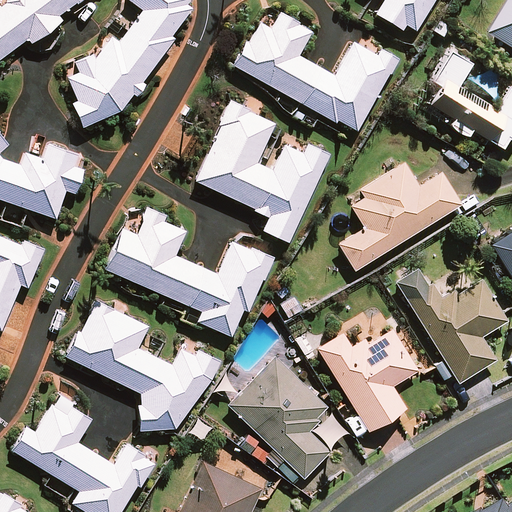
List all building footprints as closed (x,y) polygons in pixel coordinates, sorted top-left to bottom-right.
[(0,54),(25,36),(28,40),(58,17),(55,13),(72,0),(8,0),(0,6),(0,54)] [(109,35),(93,58),(91,54),(74,61),(79,70),(67,76),(78,101),(72,104),(81,127),(119,107),(174,32),(171,30),(187,8),(182,4),(184,0),(130,0),(143,9),(118,42),(109,35)] [(402,21),(415,28),(431,0),(381,0),(375,11),(399,25),(402,21)] [(511,1),(491,37),(511,49),(511,1)] [(244,41),(232,63),(332,118),(334,116),(353,126),(392,56),(378,49),(376,54),(350,41),(332,75),(296,55),(309,32),(276,14),(268,28),(258,23),(247,43),(244,41)] [(470,62),(447,49),(416,105),(465,133),(468,128),(506,149),(511,137),(511,88),(507,85),(495,107),(481,100),(486,92),(471,84),(468,91),(457,85),(470,62)] [(262,228),(286,238),(325,152),(306,143),(300,155),(279,145),(267,170),(252,163),(271,122),(245,111),(246,108),(228,100),(217,124),(219,125),(194,180),(269,214),(262,228)] [(0,196),(53,216),(63,188),(72,191),(80,168),(71,165),(75,155),(46,144),(41,159),(23,153),(19,165),(0,156),(0,148),(4,143),(0,137),(0,196)] [(417,184),(402,161),(358,188),(362,195),(348,204),(362,227),(336,243),(352,269),(458,203),(438,171),(417,184)] [(163,213),(148,206),(136,233),(121,226),(103,265),(202,310),(198,318),(229,332),(240,307),(245,309),(268,258),(228,240),(213,272),(172,253),(182,231),(160,220),(163,213)] [(511,279),(511,229),(489,244),(511,279)] [(0,323),(17,279),(25,282),(40,246),(22,240),(19,247),(0,237),(0,323)] [(438,303),(415,267),(394,281),(456,381),(493,358),(479,335),(504,319),(479,278),(438,303)] [(292,295),(278,302),(286,317),(300,310),(292,295)] [(75,329),(63,352),(140,391),(143,426),(172,425),(208,376),(215,358),(195,349),(193,355),(178,347),(169,364),(135,347),(146,325),(94,300),(79,331),(75,329)] [(415,369),(380,313),(353,329),(359,339),(349,345),(341,332),(316,348),(366,429),(402,407),(389,385),(415,369)] [(347,426),(275,355),(227,404),(271,447),(263,455),(291,483),(347,426)] [(88,417),(69,405),(63,414),(48,406),(32,431),(24,426),(11,447),(80,490),(73,500),(91,511),(116,511),(135,482),(136,482),(150,461),(149,460),(151,457),(127,442),(112,465),(73,440),(88,417)] [(248,511),(260,487),(200,460),(176,511),(248,511)] [(19,503),(2,492),(0,495),(0,511),(30,511),(18,504),(19,503)] [(511,511),(511,505),(511,506),(507,500),(486,511),(511,511)]
